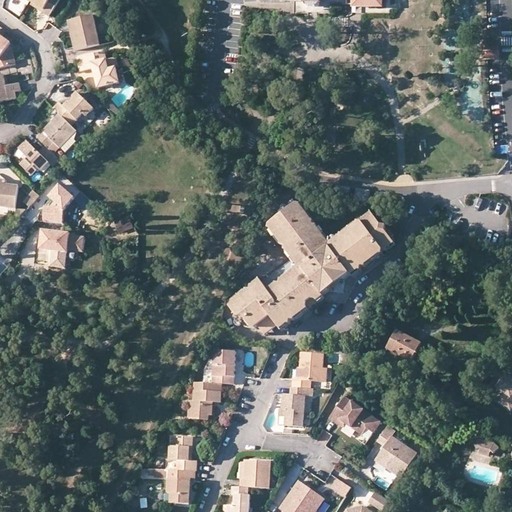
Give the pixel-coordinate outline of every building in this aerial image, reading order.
[(45,11),(44,14),(50,18),(61,0),(32,0),(31,2),(33,3),(45,11)] [(293,0),(294,4),(305,4),(305,7),(306,9),(307,10),(318,10),(320,9),(321,8),(321,4),(320,0),(293,0)] [(347,0),(347,9),(354,9),(354,11),(369,11),(369,9),(381,9),(381,0),(347,0)] [(31,6),(44,14),(45,11),(33,3),(31,6)] [(73,28),(78,50),(101,45),(94,15),(68,21),(70,28),(73,28)] [(76,51),(78,50),(73,28),(70,28),(74,47),(76,51)] [(0,67),(16,64),(12,44),(0,34),(0,67)] [(499,43),(488,44),(488,53),(500,53),(499,43)] [(488,53),(488,44),(484,44),(485,58),(500,57),(500,53),(488,53)] [(111,70),(108,60),(106,52),(77,59),(78,63),(80,72),(94,70),(99,89),(122,84),(118,68),(111,70)] [(118,58),(108,60),(111,70),(118,68),(120,68),(118,58)] [(4,75),(0,76),(0,102),(17,99),(16,93),(22,91),(20,83),(6,86),(4,75)] [(55,109),(61,114),(73,126),(84,115),(87,117),(95,109),(78,93),(73,98),(74,99),(70,103),(69,102),(64,107),(60,103),(55,109)] [(55,143),(61,149),(78,131),(73,126),(61,114),(38,138),(46,146),(49,149),(55,143)] [(65,159),(82,143),(79,140),(62,156),(65,159)] [(55,155),(49,149),(46,146),(40,153),(28,141),(19,149),(27,157),(29,159),(22,166),(32,176),(39,168),(42,172),(57,157),(55,155)] [(55,155),(61,149),(55,143),(49,149),(55,155)] [(13,154),(18,162),(24,158),(19,150),(13,154)] [(20,164),(22,166),(29,159),(27,157),(20,164)] [(0,183),(0,206),(16,209),(19,186),(7,184),(0,183)] [(40,196),(34,191),(25,202),(30,207),(40,196)] [(236,306),(231,305),(231,310),(247,332),(257,333),(260,331),(273,321),(280,330),(282,333),(288,328),(292,329),(293,324),(298,325),(298,321),(310,311),(314,312),(315,308),(319,308),(319,304),(331,296),(333,289),(341,283),(347,283),(359,274),(363,275),(364,272),(369,272),(369,267),(380,258),(385,259),(386,255),(390,255),(390,250),(396,246),(375,218),(369,222),(365,221),(363,226),(360,226),(359,229),(348,238),(343,238),(342,242),(337,246),(329,245),(319,233),(320,229),(316,229),(317,224),(313,224),(304,213),(304,208),(300,208),(270,229),(270,234),(274,234),(284,246),(283,251),(287,251),(286,256),(291,256),(300,268),(299,275),(287,283),(282,283),(281,288),(277,287),(277,291),(271,296),(264,285),(258,289),(253,289),(252,294),(248,293),(247,297),(236,306)] [(119,234),(133,229),(129,219),(116,223),(119,234)] [(64,229),(51,227),(50,234),(43,233),(41,251),(68,255),(68,253),(83,255),(85,240),(70,239),(70,236),(64,235),(64,229)] [(391,282),(386,279),(382,287),(387,289),(391,282)] [(333,289),(331,296),(345,297),(347,283),(341,283),(333,289)] [(273,321),(260,331),(267,340),(280,330),(273,321)] [(422,343),(397,330),(388,349),(412,362),(422,343)] [(212,384),(222,384),(235,385),(236,352),(214,351),(212,384)] [(306,389),(312,389),(312,381),(322,382),(324,368),(325,354),(302,352),(301,367),(300,378),(297,378),(293,378),(293,388),(306,389)] [(501,401),(511,409),(511,408),(511,368),(499,387),(507,393),(501,401)] [(194,407),(193,420),(209,420),(209,416),(210,402),(214,402),(221,402),(222,384),(212,384),(195,383),(194,400),(189,400),(189,407),(194,407)] [(306,396),(306,389),(293,388),(291,388),(291,394),(283,394),(282,409),(286,410),(285,426),(304,426),(306,396)] [(344,396),(340,402),(348,407),(352,402),(344,396)] [(340,402),(329,418),(337,424),(339,422),(344,425),(346,423),(363,435),(367,429),(374,433),(381,422),(352,402),(348,407),(340,402)] [(473,412),(481,418),(486,410),(478,404),(473,412)] [(387,427),(378,440),(386,445),(380,454),(391,461),(387,467),(403,477),(418,454),(392,437),(395,432),(387,427)] [(326,444),(329,433),(322,431),(319,441),(326,444)] [(189,447),(194,447),(194,437),(172,436),(170,460),(178,460),(177,470),(196,471),(197,471),(198,461),(193,461),(189,461),(189,447)] [(482,448),(491,450),(494,454),(500,450),(494,444),(483,440),(475,443),(477,449),(482,448)] [(376,460),(387,467),(391,461),(380,454),(376,460)] [(244,479),(241,478),(240,487),(249,487),(270,488),(271,461),(245,460),(245,462),(244,479)] [(169,470),(169,472),(169,493),(172,493),(172,504),(191,504),(192,478),(196,478),(196,471),(177,470),(169,470)] [(333,487),(347,497),(352,488),(338,479),(333,487)] [(317,511),(326,498),(300,481),(281,510),(283,511),(317,511)] [(228,505),(228,511),(250,511),(251,495),(249,495),(249,487),(240,487),(232,487),(232,494),(236,495),(235,505),(228,505)] [(385,507),(390,501),(377,493),(371,502),(383,511),(385,507)] [(396,505),(390,501),(385,507),(391,511),(396,505)]
